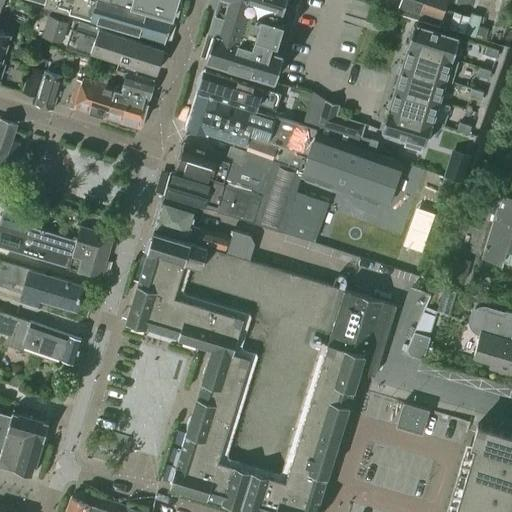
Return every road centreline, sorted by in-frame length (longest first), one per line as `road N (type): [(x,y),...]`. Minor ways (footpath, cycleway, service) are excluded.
road 1 (unclassified): [(154,150),(64,469)]
road 2 (residential): [(0,102),(154,150)]
road 3 (unclassified): [(198,0),(154,150)]
road 4 (residential): [(334,0),(314,82),(374,101)]
road 5 (residential): [(64,469),(201,511)]
